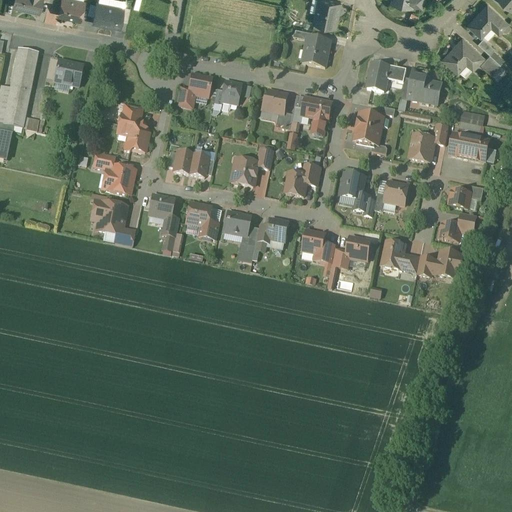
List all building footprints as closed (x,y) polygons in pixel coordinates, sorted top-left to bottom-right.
[(14,0),(13,7),(38,13),(41,0),(14,0)] [(74,0),(61,0),(61,3),(58,16),(80,21),(84,2),(74,0)] [(341,3),(326,0),(320,0),(318,14),(316,13),(314,23),(336,28),(338,18),(336,17),(337,12),(338,12),(340,3),(341,4),(341,3)] [(511,0),(500,0),(511,10),(511,9),(511,7),(511,0)] [(96,4),(92,22),(119,28),(123,9),(96,4)] [(488,5),(469,26),(481,37),(492,25),(500,32),(499,33),(499,34),(508,24),(488,5)] [(313,32),(295,29),(293,40),(307,43),(307,39),(311,40),(313,32)] [(495,49),(483,38),(478,44),(490,55),(495,49)] [(311,40),(307,39),(307,43),(305,51),(308,52),(305,66),(302,65),(302,66),(325,70),(327,60),(326,60),(329,44),(330,44),(311,40)] [(463,39),(444,60),(458,73),(469,61),(474,67),(473,69),(483,58),(463,39)] [(18,51),(3,127),(13,130),(22,132),(38,55),(18,51)] [(490,55),(480,65),(491,75),(501,65),(490,55)] [(58,64),(50,62),(45,83),(54,85),(58,64)] [(83,69),(58,64),(54,85),(78,90),(83,69)] [(400,71),(373,65),(367,91),(384,95),(388,78),(398,80),(400,71)] [(406,72),(400,71),(398,80),(397,84),(403,85),(406,72)] [(427,80),(426,80),(427,74),(414,71),(411,82),(408,101),(408,102),(409,97),(421,100),(420,104),(437,107),(441,87),(429,84),(429,83),(428,81),(427,80)] [(211,81),(192,78),(189,93),(188,97),(194,98),(207,101),(207,100),(209,91),(211,81)] [(411,82),(405,80),(400,102),(408,104),(408,102),(408,101),(411,82)] [(244,88),(225,84),(223,93),(221,104),(222,105),(230,106),(233,104),(237,105),(239,98),(248,99),(250,91),(245,90),(244,88)] [(189,93),(180,91),(177,109),(192,112),(194,98),(188,97),(189,93)] [(216,92),(209,91),(207,100),(214,102),(216,92)] [(223,93),(216,92),(214,102),(213,106),(214,106),(221,108),(222,105),(221,104),(223,93)] [(277,95),(268,93),(267,100),(263,102),(261,113),(279,116),(284,117),(284,115),(287,99),(277,97),(277,95)] [(325,104),(305,101),(303,111),(302,117),(303,117),(310,119),(310,120),(321,122),(325,104)] [(230,106),(222,105),(221,108),(220,111),(221,113),(227,114),(229,113),(230,106)] [(221,108),(214,106),(211,117),(216,117),(219,114),(220,111),(221,108)] [(141,111),(125,107),(123,118),(121,118),(119,125),(123,126),(124,125),(138,128),(141,111)] [(303,111),(294,109),(293,117),(291,125),(301,127),(303,117),(302,117),(303,111)] [(395,112),(381,109),(379,116),(394,119),(395,112)] [(284,117),(279,116),(276,130),(290,133),(291,125),(293,117),(284,115),(284,117)] [(383,121),(360,116),(357,130),(381,135),(383,121)] [(483,120),(463,116),(461,125),(481,129),(483,120)] [(39,123),(28,120),(25,132),(37,135),(39,123)] [(138,128),(124,125),(123,126),(122,133),(126,134),(125,138),(127,138),(128,140),(127,146),(125,147),(124,151),(125,153),(129,154),(132,153),(144,155),(148,138),(145,132),(146,132),(144,129),(138,128)] [(3,127),(0,126),(0,133),(9,136),(12,137),(13,130),(3,127)] [(449,131),(437,128),(434,142),(434,146),(445,148),(449,131)] [(381,135),(357,130),(354,144),(373,148),(378,149),(378,148),(381,135)] [(0,133),(0,162),(3,163),(9,136),(0,133)] [(466,139),(454,136),(449,158),(462,160),(466,139)] [(489,144),(466,139),(462,160),(485,165),(489,144)] [(434,142),(423,140),(422,142),(413,141),(409,161),(430,165),(434,146),(434,142)] [(386,149),(378,148),(378,149),(373,148),(372,155),(386,157),(387,152),(386,149)] [(245,164),(244,167),(234,165),(231,185),(233,186),(233,187),(238,188),(239,187),(253,190),(257,170),(268,173),(272,155),(259,152),(257,166),(245,164)] [(177,154),(177,156),(174,171),(173,174),(189,178),(193,157),(177,154)] [(177,156),(170,155),(167,170),(174,171),(177,156)] [(114,160),(96,156),(93,170),(111,174),(112,169),(114,160)] [(204,181),(205,177),(208,163),(208,160),(193,157),(189,178),(204,181)] [(77,167),(85,169),(87,160),(79,159),(77,167)] [(214,164),(208,163),(205,177),(211,178),(214,164)] [(320,171),(305,168),(303,178),(307,179),(305,188),(306,187),(317,189),(320,171)] [(112,169),(111,174),(110,178),(111,179),(109,186),(111,186),(109,194),(129,198),(135,174),(112,169)] [(303,178),(291,176),(290,185),(287,184),(285,196),(286,196),(287,198),(292,199),(293,198),(303,200),(304,197),(303,196),(305,188),(307,179),(303,178)] [(365,180),(345,176),(343,183),(342,184),(341,190),(341,192),(340,199),(355,202),(360,203),(361,197),(365,180)] [(408,189),(388,185),(386,197),(384,204),(385,205),(404,208),(408,189)] [(484,192),(469,189),(467,196),(471,197),(470,202),(481,204),(484,192)] [(467,196),(452,193),(451,199),(449,200),(448,207),(449,208),(468,212),(470,202),(471,197),(467,196)] [(386,197),(378,196),(374,213),(383,215),(385,205),(384,204),(386,197)] [(360,203),(355,202),(353,212),(364,215),(367,215),(369,202),(370,199),(361,197),(360,203)] [(173,203),(152,199),(149,217),(164,221),(170,222),(170,221),(173,203)] [(375,204),(369,202),(367,215),(364,215),(364,218),(372,219),(372,218),(375,204)] [(126,210),(102,205),(102,206),(95,204),(92,216),(99,218),(96,234),(116,238),(117,233),(119,234),(121,223),(124,222),(126,210)] [(210,210),(190,206),(189,209),(187,210),(186,215),(187,217),(188,217),(186,226),(201,229),(206,230),(207,225),(210,210)] [(238,216),(228,214),(224,235),(242,238),(246,239),(248,229),(250,220),(238,217),(238,216)] [(476,220),(461,217),(459,229),(461,230),(460,235),(473,237),(476,220)] [(170,222),(164,221),(161,237),(175,240),(178,223),(170,221),(170,222)] [(288,226),(270,222),(269,228),(266,227),(266,229),(269,230),(266,241),(269,242),(284,245),(288,226)] [(207,225),(206,230),(201,229),(199,240),(215,243),(218,227),(207,225)] [(459,229),(442,226),(441,232),(440,233),(438,240),(439,241),(459,245),(460,235),(461,230),(459,229)] [(266,229),(259,228),(258,231),(256,244),(268,246),(269,242),(266,241),(269,230),(266,229)] [(258,231),(248,229),(246,239),(242,238),(240,246),(246,247),(254,249),(256,244),(258,231)] [(124,233),(122,234),(119,234),(117,233),(116,238),(114,246),(132,250),(135,235),(124,233)] [(325,238),(306,234),(304,244),(303,245),(302,250),(303,251),(302,254),(316,256),(321,258),(323,247),(325,238)] [(371,245),(350,240),(347,255),(346,260),(350,261),(367,264),(371,245)] [(405,249),(386,245),(382,268),(400,272),(403,258),(405,249)] [(254,249),(246,247),(241,273),(249,275),(254,249)] [(336,249),(323,247),(321,258),(316,256),(314,263),(332,267),(335,253),(336,249)] [(347,255),(335,253),(332,267),(332,269),(348,272),(350,261),(346,260),(347,255)] [(447,257),(441,256),(442,255),(441,255),(439,265),(433,264),(431,277),(436,278),(456,282),(457,277),(460,278),(463,260),(461,260),(461,259),(460,259),(460,260),(453,258),(453,257),(447,256),(447,257)] [(420,262),(403,258),(400,272),(417,276),(420,262)] [(433,263),(420,260),(420,262),(417,276),(417,277),(430,280),(431,277),(433,264),(433,263)]
